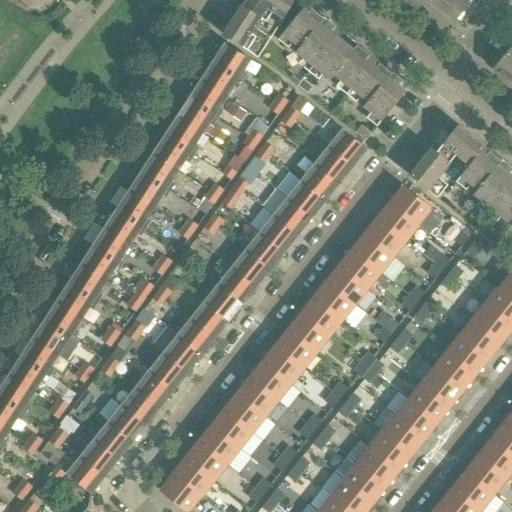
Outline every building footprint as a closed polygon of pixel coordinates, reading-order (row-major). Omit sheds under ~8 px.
[(276,27),(283,32),(304,5),(295,0),(252,0),(247,8),(242,5),(224,33),(230,37),(258,56),(276,27)] [(427,0),(454,21),(471,0),(427,0)] [(282,33),(299,46),(320,23),(323,18),(305,4),(304,5),(283,32),(282,33)] [(296,50),(313,64),(335,36),(320,23),(299,46),(296,50)] [(331,79),(334,74),(334,73),(353,50),(335,36),(313,64),(331,79)] [(224,43),(212,62),(241,81),(247,73),(244,71),(250,60),(226,44),(224,43)] [(511,82),(511,81),(511,44),(493,68),(511,82)] [(334,74),(349,86),(372,57),(356,45),(353,50),(334,73),(334,74)] [(349,86),(367,101),(388,77),(391,73),(372,57),(349,86)] [(212,62),(200,81),(225,98),(233,86),(236,88),(241,81),(212,62)] [(388,77),(367,101),(364,105),(382,120),(405,91),(388,77)] [(297,85),(307,93),(313,86),(303,78),(297,85)] [(200,81),(188,99),(217,118),(222,110),(219,107),(225,98),(200,81)] [(279,94),(273,102),(282,108),(287,101),(279,94)] [(290,107),(285,114),(294,120),(299,113),(298,112),(305,102),(299,96),(291,107),(290,107)] [(188,99),(176,117),(202,134),(209,123),(212,125),(217,118),(188,99)] [(268,108),(277,115),(282,108),(273,102),(268,108)] [(328,120),(326,118),(308,104),(305,108),(310,111),(306,116),(321,128),(328,120)] [(294,120),(285,114),(280,121),(289,128),(294,120)] [(164,136),(192,155),(193,155),(198,147),(195,145),(202,134),(176,117),(164,136)] [(355,132),(365,140),(371,133),(361,125),(355,132)] [(456,154),(469,164),(483,146),(457,125),(442,143),(436,151),(431,148),(409,175),(416,181),(427,190),(437,197),(446,185),(437,178),(449,162),(456,154)] [(342,129),(327,146),(352,166),(367,149),(361,144),(342,129)] [(253,130),(248,137),(257,143),(262,136),(253,130)] [(164,136),(152,154),(177,172),(185,160),(188,162),(192,155),(164,136)] [(257,143),(248,137),(243,144),(251,150),(257,143)] [(265,142),(259,150),(268,156),(273,148),(265,142)] [(327,146),(314,163),(339,184),(352,166),(327,146)] [(466,189),(474,195),(497,166),(501,161),(483,146),(469,164),(469,165),(460,176),(470,184),(466,189)] [(254,157),(263,163),(265,164),(269,157),(268,156),(259,150),(254,157)] [(152,154),(140,173),(168,192),(174,184),(171,182),(177,172),(152,154)] [(234,156),(227,166),(222,173),(230,180),(235,172),(236,173),(244,161),(234,156)] [(314,163),(300,181),(325,201),(339,184),(314,163)] [(474,195),(490,207),(511,179),(511,177),(497,166),(474,195)] [(204,174),(213,179),(216,173),(208,168),(204,174)] [(140,173),(128,191),(153,209),(161,197),(164,199),(168,192),(140,173)] [(239,178),(234,185),(243,191),(248,184),(239,178)] [(511,179),(490,207),(506,221),(511,213),(511,179)] [(300,181),(286,198),(311,218),(325,201),(300,181)] [(214,183),(209,191),(217,197),(223,190),(214,183)] [(400,184),(387,200),(417,225),(431,208),(408,190),(400,184)] [(244,192),(243,191),(234,185),(229,192),(221,203),(231,210),(244,192)] [(128,191),(116,210),(144,229),(150,220),(147,218),(153,209),(128,191)] [(204,198),(196,210),(204,216),(217,197),(209,191),(204,198)] [(286,198),(272,215),(297,235),(311,218),(286,198)] [(387,200),(374,216),(405,241),(417,225),(387,200)] [(116,210),(104,228),(129,245),(137,233),(140,236),(144,229),(116,210)] [(189,219),(183,227),(192,233),(204,216),(196,210),(189,219)] [(214,213),(208,221),(217,227),(222,220),(214,213)] [(272,215),(259,232),(284,252),(297,235),(272,215)] [(374,216),(361,232),(392,257),(405,241),(374,216)] [(217,227),(208,221),(203,228),(212,234),(217,227)] [(192,233),(183,227),(178,233),(187,240),(192,233)] [(104,228),(92,247),(120,266),(126,257),(123,255),(129,245),(104,228)] [(259,232),(245,249),(270,269),(284,252),(259,232)] [(361,232),(348,248),(379,273),(392,257),(361,232)] [(461,232),(453,242),(459,246),(467,237),(461,232)] [(474,243),(466,252),(473,257),(480,248),(474,243)] [(92,247),(80,265),(105,282),(113,270),(116,273),(120,266),(92,247)] [(348,248),(336,264),(366,289),(379,273),(348,248)] [(182,257),(191,263),(192,264),(197,256),(187,249),(182,257)] [(245,249),(231,266),(256,287),(270,269),(245,249)] [(162,255),(153,267),(162,274),(171,261),(162,255)] [(442,255),(434,265),(441,270),(448,260),(442,255)] [(177,263),(186,270),(191,263),(182,257),(177,263)] [(336,264),(323,280),(353,305),(366,289),(336,264)] [(80,265),(68,283),(97,303),(102,294),(99,292),(105,282),(80,265)] [(441,270),(434,265),(427,274),(433,279),(441,270)] [(231,266),(217,284),(242,304),(256,287),(231,266)] [(455,266),(448,275),(454,280),(461,271),(455,266)] [(511,273),(510,271),(496,288),(511,300),(511,273)] [(162,285),(157,292),(165,298),(170,291),(172,292),(179,282),(169,275),(162,285)] [(454,280),(448,275),(440,285),(446,290),(454,280)] [(136,291),(131,298),(140,304),(141,305),(153,287),(153,286),(145,280),(137,291),(136,291)] [(323,280),(310,296),(341,320),(353,305),(323,280)] [(68,283),(56,301),(81,319),(89,307),(92,310),(97,303),(68,283)] [(217,284),(204,301),(229,321),(242,304),(217,284)] [(416,287),(409,297),(415,302),(423,292),(416,287)] [(511,300),(496,288),(484,304),(511,326),(511,300)] [(157,292),(144,309),(152,315),(160,305),(160,306),(165,298),(157,292)] [(310,296),(297,312),(328,336),(341,320),(310,296)] [(415,302),(409,297),(401,306),(408,311),(415,302)] [(140,304),(131,298),(126,305),(135,311),(140,304)] [(430,298),(422,307),(428,312),(436,303),(430,298)] [(56,301),(44,320),(72,340),(73,339),(72,338),(77,331),(75,329),(81,319),(56,301)] [(204,301),(190,318),(215,338),(229,321),(204,301)] [(511,326),(484,304),(471,320),(502,345),(511,331),(511,326)] [(428,312),(422,307),(415,317),(421,321),(428,312)] [(144,309),(131,327),(139,334),(144,327),(145,327),(153,316),(152,315),(144,309)] [(297,312),(285,328),(315,352),(328,336),(297,312)] [(190,318),(176,335),(201,355),(215,338),(190,318)] [(391,319),(383,328),(390,333),(397,324),(391,319)] [(44,320),(31,339),(57,356),(65,344),(68,346),(72,340),(44,320)] [(471,320),(458,336),(489,360),(502,345),(471,320)] [(111,326),(106,333),(115,340),(120,332),(111,326)] [(131,327),(118,345),(127,352),(139,334),(131,327)] [(285,328),(272,344),(302,368),(315,352),(285,328)] [(390,333),(383,328),(376,338),(382,343),(390,333)] [(404,330),(397,339),(403,344),(410,335),(404,330)] [(115,340),(106,333),(101,340),(110,347),(115,340)] [(176,335),(162,352),(187,372),(201,355),(176,335)] [(458,336),(445,352),(476,376),(489,360),(458,336)] [(31,339),(20,357),(49,377),(54,368),(51,366),(57,356),(31,339)] [(403,344),(397,339),(389,348),(395,353),(403,344)] [(272,344),(259,360),(290,384),(302,368),(272,344)] [(118,345),(105,363),(114,370),(119,363),(127,352),(118,345)] [(365,351),(358,360),(368,368),(375,358),(365,351)] [(162,352),(149,370),(174,390),(187,372),(162,352)] [(445,352),(433,368),(463,392),(476,376),(445,352)] [(20,357),(8,375),(33,393),(41,381),(44,383),(49,377),(20,357)] [(375,358),(368,368),(377,376),(385,366),(375,358)] [(259,360),(246,376),(277,400),(290,384),(259,360)] [(368,368),(358,360),(350,370),(361,377),(368,368)] [(85,362),(80,370),(88,376),(94,369),(85,362)] [(105,363),(92,380),(101,387),(114,370),(105,363)] [(377,376),(368,368),(361,377),(370,385),(377,376)] [(433,368),(420,384),(451,408),(463,392),(433,368)] [(88,376),(80,370),(74,377),(83,383),(88,376)] [(149,370),(135,387),(160,407),(174,390),(149,370)] [(8,375),(0,387),(0,397),(24,414),(30,405),(27,403),(33,393),(8,375)] [(246,376),(234,392),(264,416),(277,400),(246,376)] [(92,380),(79,399),(87,405),(95,394),(99,396),(104,389),(101,387),(92,380)] [(340,383),(332,392),(339,397),(346,388),(340,383)] [(420,384),(407,400),(438,424),(451,408),(420,384)] [(135,387),(121,404),(146,424),(160,407),(135,387)] [(234,392),(221,407),(251,432),(264,416),(234,392)] [(339,397),(332,392),(325,401),(331,406),(339,397)] [(353,393),(346,403),(352,408),(359,398),(353,393)] [(0,397),(0,423),(9,430),(17,418),(20,420),(24,414),(0,397)] [(59,398),(54,405),(63,412),(68,404),(59,398)] [(79,399),(72,409),(80,415),(87,405),(79,399)] [(407,400),(394,416),(425,440),(438,424),(407,400)] [(352,408),(346,403),(338,412),(344,417),(352,408)] [(121,404),(107,421),(132,441),(146,424),(121,404)] [(63,412),(54,405),(48,412),(58,419),(63,412)] [(221,407),(208,423),(239,448),(251,432),(221,407)] [(511,408),(501,422),(511,431),(511,408)] [(314,415),(307,424),(313,429),(321,420),(314,415)] [(394,416),(382,431),(412,456),(425,440),(394,416)] [(132,441),(107,421),(94,438),(119,458),(132,441)] [(511,431),(501,422),(488,438),(511,457),(511,431)] [(0,423),(0,449),(1,450),(6,442),(3,440),(9,430),(0,423)] [(208,423),(195,439),(226,464),(239,448),(208,423)] [(313,429),(307,424),(299,433),(305,438),(313,429)] [(328,425),(320,434),(326,439),(334,430),(328,425)] [(58,428),(53,435),(62,442),(67,434),(58,428)] [(382,431),(369,447),(399,472),(412,456),(382,431)] [(33,434),(28,441),(37,447),(42,440),(33,434)] [(326,439),(320,434),(312,444),(319,449),(326,439)] [(62,442),(53,435),(48,442),(40,454),(48,460),(62,442)] [(94,438),(80,455),(105,475),(119,458),(94,438)] [(511,457),(488,438),(475,454),(506,478),(511,470),(511,457)] [(195,439),(182,455),(213,480),(226,464),(195,439)] [(37,447),(28,441),(23,448),(31,454),(37,447)] [(289,446),(281,456),(287,461),(295,451),(289,446)] [(369,447),(356,463),(387,488),(399,472),(369,447)] [(475,454),(463,470),(493,494),(506,478),(475,454)] [(105,475),(80,455),(65,473),(91,493),(105,475)] [(182,455),(170,471),(200,496),(213,480),(182,455)] [(287,461),(281,456),(274,465),(280,470),(287,461)] [(302,457),(294,466),(301,471),(308,462),(302,457)] [(356,463),(343,479),(374,504),(387,488),(356,463)] [(56,466),(51,472),(59,479),(64,473),(56,466)] [(301,471),(294,466),(287,476),(293,481),(301,471)] [(463,470),(450,486),(480,510),(493,494),(463,470)] [(187,511),(200,496),(170,471),(156,488),(186,511),(187,511)] [(37,491),(43,496),(55,482),(49,477),(37,491)] [(263,478),(256,488),(262,493),(269,483),(263,478)] [(23,479),(17,487),(26,494),(32,486),(23,479)] [(343,479),(331,495),(351,511),(367,511),(374,504),(343,479)] [(450,486),(437,502),(449,511),(479,511),(480,510),(450,486)] [(12,494),(13,494),(20,500),(21,500),(26,494),(17,487),(12,494)] [(262,493),(256,488),(248,497),(254,502),(262,493)] [(276,489),(269,498),(275,503),(283,494),(276,489)] [(351,511),(331,495),(318,511),(351,511)] [(268,511),(275,503),(269,498),(261,508),(267,511),(268,511)] [(29,499),(24,506),(31,511),(32,511),(38,506),(29,499)] [(449,511),(437,502),(428,511),(449,511)]
